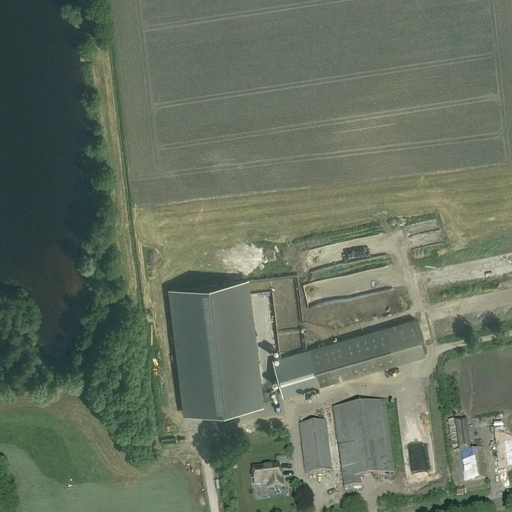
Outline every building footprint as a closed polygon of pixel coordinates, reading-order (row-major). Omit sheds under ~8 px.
[(294,218),(283,218),(283,227),(294,227),(294,218)] [(415,318),(332,343),(342,378),(425,354),(415,318)] [(283,396),(338,380),(328,344),(273,360),(283,396)] [(193,412),(194,417),(220,416),(219,408),(208,409),(209,411),(193,412)] [(301,422),(307,472),(333,469),(332,467),(338,466),(337,460),(332,460),(327,419),(301,422)] [(482,448),(469,450),(465,419),(448,421),(452,453),(462,451),(466,481),(486,478),(482,448)] [(248,442),(226,448),(228,457),(250,452),(248,442)] [(268,484),(269,489),(283,487),(282,477),(280,478),(279,465),(267,466),(267,467),(252,469),(254,486),(268,484)] [(465,495),(464,488),(456,489),(456,496),(465,495)]
